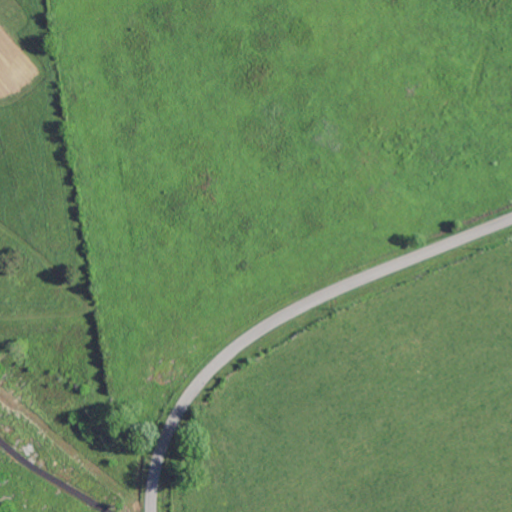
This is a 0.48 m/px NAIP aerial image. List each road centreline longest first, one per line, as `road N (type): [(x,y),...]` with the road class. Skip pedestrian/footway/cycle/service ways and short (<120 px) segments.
road 1 (residential): [(153,511),(173,426),(229,356),(309,304),(511,221)]
road 2 (residential): [(104,511),(0,440)]
